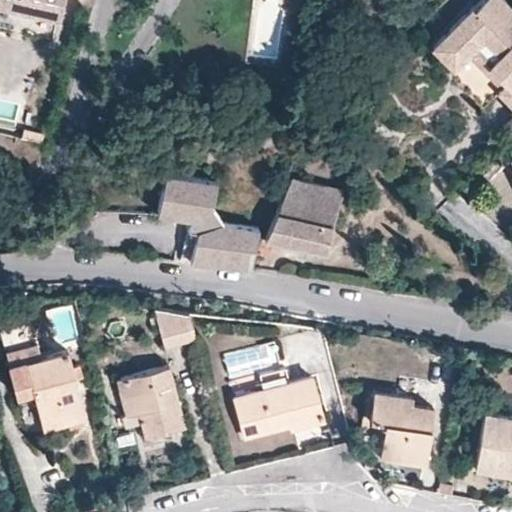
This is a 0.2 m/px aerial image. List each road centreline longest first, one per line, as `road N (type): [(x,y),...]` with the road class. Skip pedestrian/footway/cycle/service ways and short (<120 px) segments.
road 1 (residential): [(511,336),(77,272),(0,274)]
road 2 (unknown): [(0,232),(62,152),(102,0)]
road 3 (residential): [(360,511),(294,499),(195,511)]
